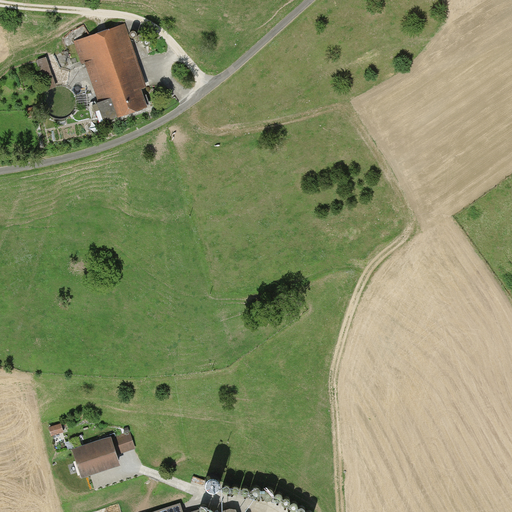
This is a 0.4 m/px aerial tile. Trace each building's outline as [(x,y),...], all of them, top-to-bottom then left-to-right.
[(146,87),(125,24),(73,41),(81,68),(86,66),(104,121),(147,107),(141,89),(146,87)] [(44,59),(36,62),(46,90),(55,86),(44,59)] [(36,107),(25,110),(27,119),(37,116),(36,107)] [(58,425),(49,428),(51,436),(61,433),(58,425)] [(129,432),(114,438),(119,453),(135,447),(129,432)] [(111,437),(72,449),(81,478),(95,474),(120,466),(111,437)]
